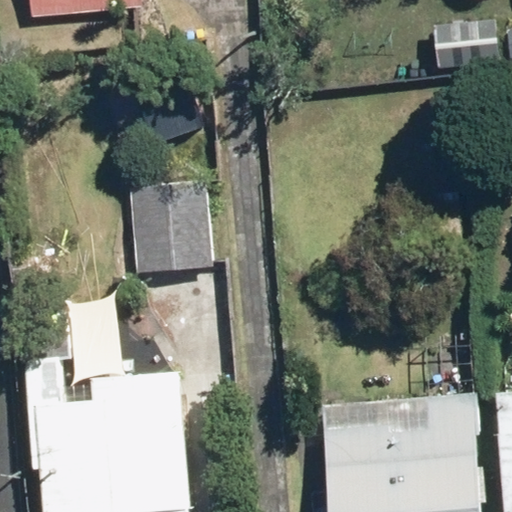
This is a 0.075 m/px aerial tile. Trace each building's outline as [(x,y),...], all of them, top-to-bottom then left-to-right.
[(142,7),(141,0),(29,0),(32,17),(142,7)] [(497,62),(493,17),(428,23),(432,68),(497,62)] [(209,267),(202,180),(124,186),(131,273),(209,267)] [(461,250),(457,192),(405,195),(409,253),(461,250)] [(194,511),(181,369),(94,377),(96,396),(63,399),(59,359),(70,358),(66,313),(21,317),(35,468),(43,467),(47,511),(194,511)] [(511,511),(511,388),(492,390),(502,511),(511,511)] [(421,396),(424,422),(322,431),(329,511),(484,511),(474,392),(421,396)]
